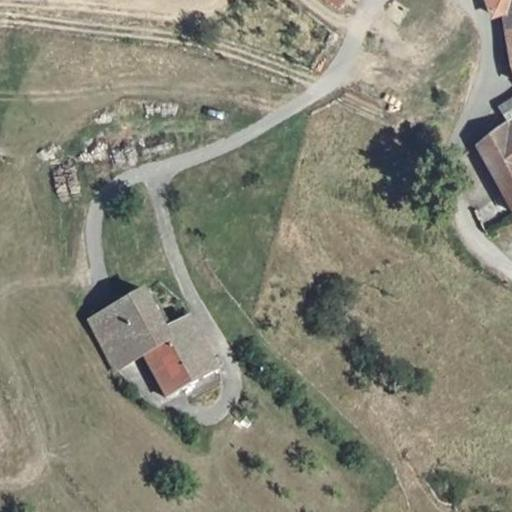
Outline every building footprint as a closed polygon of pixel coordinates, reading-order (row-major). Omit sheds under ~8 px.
[(511,0),(490,0),(498,17),(507,13),(511,11),(511,0)] [(511,97),(500,109),(509,120),(511,117),(511,97)] [(511,117),(509,120),(480,146),(488,160),(511,143),(511,117)] [(511,143),(488,160),(511,203),(511,143)] [(170,333),(144,294),(117,309),(143,355),(166,343),(192,385),(218,370),(189,322),(170,333)] [(116,371),(143,355),(117,309),(91,324),(115,368),(116,371)] [(169,398),(192,385),(166,343),(143,355),(169,398)]
